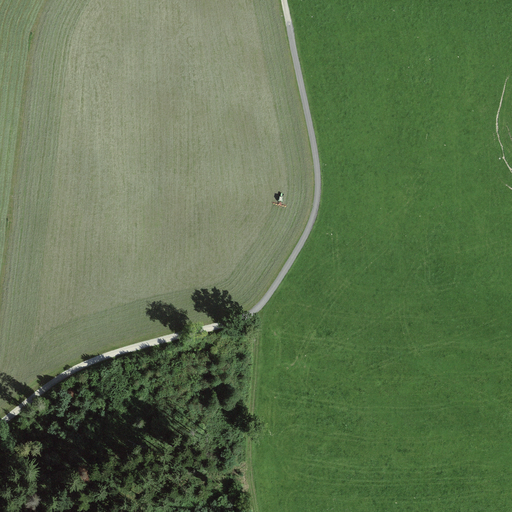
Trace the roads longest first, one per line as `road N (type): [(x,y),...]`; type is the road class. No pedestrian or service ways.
road 1 (track): [(0,424),(42,389),(126,350),(239,325),(273,289),(301,248),(320,176),(288,22),(315,9),(351,7),(511,17)]
road 2 (track): [(255,308),(263,511)]
